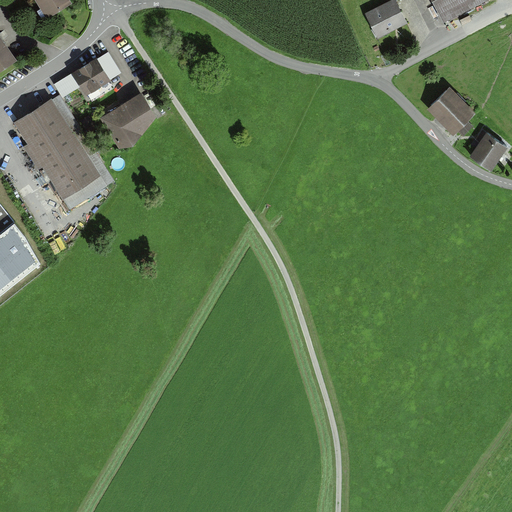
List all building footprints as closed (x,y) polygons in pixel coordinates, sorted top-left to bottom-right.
[(73,2),(71,0),(36,0),(48,18),(73,2)] [(411,23),(399,0),(397,0),(369,14),(380,38),(411,23)] [(434,0),(445,22),(490,0),(434,0)] [(0,34),(0,71),(18,60),(0,34)] [(108,50),(72,73),(81,87),(91,103),(115,88),(110,80),(122,73),(108,50)] [(81,87),(72,73),(54,84),(63,98),(81,87)] [(478,115),(453,89),(435,107),(459,133),(478,115)] [(101,118),(120,148),(134,146),(157,116),(143,92),(101,118)] [(53,100),(52,98),(14,122),(28,144),(24,146),(39,170),(43,168),(71,211),(116,181),(60,95),(53,100)] [(510,149),(491,134),(474,156),(493,171),(510,149)] [(0,234),(15,222),(0,202),(0,234)]
